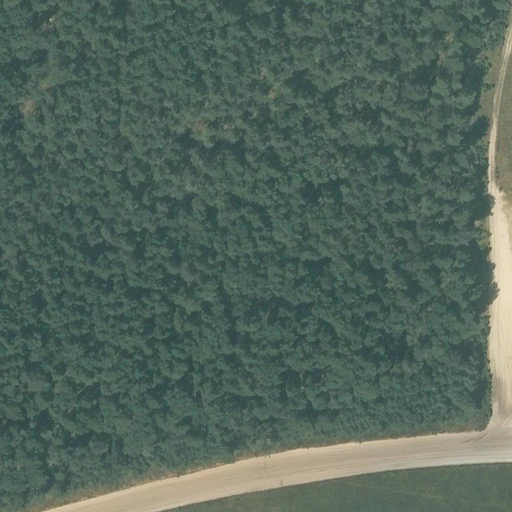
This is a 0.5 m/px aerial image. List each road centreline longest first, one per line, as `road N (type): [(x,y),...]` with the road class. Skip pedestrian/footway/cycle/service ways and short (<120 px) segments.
road 1 (track): [(497,448),(494,181),(511,35)]
road 2 (track): [(111,511),(326,463),(511,447)]
